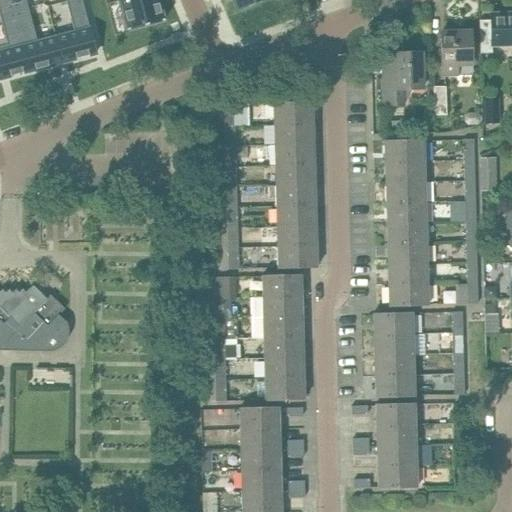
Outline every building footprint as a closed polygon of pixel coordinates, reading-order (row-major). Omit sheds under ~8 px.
[(10,0),(0,0),(0,15),(13,12),(10,0)] [(10,0),(13,12),(28,8),(25,0),(10,0)] [(74,33),(56,38),(62,62),(94,54),(96,54),(81,0),(69,0),(65,1),(74,33)] [(158,0),(120,0),(128,29),(164,20),(158,0)] [(233,0),(237,9),(241,8),(248,5),(248,7),(261,1),(260,0),(233,0)] [(28,8),(13,12),(29,71),(62,62),(56,38),(37,43),(28,8)] [(0,19),(8,51),(0,52),(0,78),(29,71),(13,12),(0,15),(0,19)] [(479,20),(480,40),(480,54),(492,53),(492,46),(511,45),(511,13),(490,14),(490,20),(479,20)] [(441,33),(442,75),(472,74),(471,32),(441,33)] [(383,78),(384,106),(403,105),(414,89),(423,89),(421,53),(393,54),(394,78),(383,78)] [(433,115),(447,115),(446,87),(433,87),(433,115)] [(499,99),(483,100),(484,124),(500,124),(499,99)] [(273,124),(313,123),(312,103),(272,104),(273,124)] [(224,126),(235,125),(234,105),(224,105),(224,126)] [(274,145),(314,144),(313,123),(273,124),(274,145)] [(224,126),(225,146),(235,146),(235,125),(224,126)] [(463,160),(474,160),(473,139),(463,140),(463,160)] [(384,142),(384,162),(424,161),(424,141),(384,142)] [(274,165),(314,164),(314,144),(274,145),(274,165)] [(225,146),(225,167),(236,167),(235,146),(225,146)] [(463,160),(464,181),(474,181),(474,160),(463,160)] [(384,162),(385,183),(425,182),(424,161),(384,162)] [(275,186),(315,185),(314,164),(274,165),(275,186)] [(225,167),(226,187),(236,187),(236,167),(225,167)] [(464,181),(464,201),(475,201),(474,181),(464,181)] [(385,183),(385,203),(425,202),(425,182),(385,183)] [(275,207),(315,205),(315,185),(275,186),(275,207)] [(226,187),(226,208),(237,208),(236,187),(226,187)] [(464,201),(465,222),(475,222),(475,201),(464,201)] [(385,203),(386,224),(426,223),(425,202),(385,203)] [(275,207),(276,227),(316,226),(315,205),(275,207)] [(226,208),(227,228),(237,228),(237,208),(226,208)] [(465,222),(465,242),(476,242),(475,222),(465,222)] [(386,224),(386,245),(426,243),(426,223),(386,224)] [(276,227),(276,248),(316,247),(316,226),(276,227)] [(227,228),(227,249),(238,249),(237,228),(227,228)] [(465,242),(466,263),(476,263),(476,242),(465,242)] [(386,245),(387,265),(427,264),(426,243),(386,245)] [(276,248),(277,264),(277,268),(317,267),(316,247),(276,248)] [(227,249),(228,269),(238,269),(238,249),(227,249)] [(466,263),(467,284),(477,283),(476,263),(466,263)] [(387,265),(387,286),(427,285),(427,264),(387,265)] [(491,266),(483,267),(484,282),(492,281),(491,266)] [(261,277),(262,297),(301,296),(301,275),(261,277)] [(212,278),(212,298),(230,298),(230,297),(234,297),(234,277),(212,278)] [(467,284),(455,285),(456,304),(477,304),(477,283),(467,284)] [(58,316),(64,309),(50,295),(46,298),(32,285),(26,292),(22,289),(19,292),(15,289),(12,293),(9,289),(5,293),(2,289),(0,291),(0,351),(40,352),(49,352),(58,347),(64,341),(67,334),(67,328),(65,323),(62,320),(58,316)] [(387,286),(388,306),(428,305),(427,285),(387,286)] [(262,297),(262,317),(302,316),(301,296),(262,297)] [(212,298),(213,319),(231,318),(230,298),(212,298)] [(452,333),(462,333),(462,312),(451,312),(452,333)] [(412,313),(372,315),(373,335),(413,334),(412,313)] [(262,317),(263,338),(303,337),(302,316),(262,317)] [(213,319),(214,339),(236,338),(236,339),(237,339),(236,318),(231,319),(231,318),(213,319)] [(439,355),(452,354),(463,354),(462,333),(452,333),(438,334),(439,355)] [(413,334),(373,335),(373,356),(413,355),(413,354),(424,354),(424,334),(413,334)] [(263,338),(263,358),(303,357),(303,337),(263,338)] [(214,339),(214,359),(225,359),(225,358),(240,358),(239,345),(236,345),(236,339),(236,338),(214,339)] [(452,354),(453,375),(463,374),(463,354),(452,354)] [(413,355),(373,356),(374,377),(414,376),(413,355)] [(263,358),(264,378),(304,377),(303,357),(263,358)] [(214,359),(215,380),(225,379),(225,359),(214,359)] [(453,375),(453,395),(464,395),(463,374),(453,375)] [(414,376),(374,377),(374,397),(414,396),(414,376)] [(257,397),(264,397),(264,400),(304,399),(304,377),(264,378),(264,381),(257,381),(257,397)] [(215,380),(215,401),(226,401),(225,379),(215,380)] [(375,405),(375,426),(415,425),(415,404),(375,405)] [(351,406),(352,415),(367,414),(367,406),(351,406)] [(239,409),(239,429),(279,428),(279,408),(239,409)] [(286,417),(302,416),(302,408),(286,408),(286,417)] [(375,426),(376,446),(416,445),(415,425),(375,426)] [(438,427),(438,441),(452,441),(452,427),(438,427)] [(239,429),(240,450),(280,449),(279,428),(239,429)] [(352,439),(352,447),(368,446),(368,438),(352,439)] [(287,449),(303,448),(303,440),(287,441),(287,449)] [(376,446),(376,467),(416,465),(421,465),(421,459),(416,459),(416,445),(376,446)] [(352,447),(353,455),(368,455),(368,446),(352,447)] [(287,457),(303,457),(303,448),(287,449),(287,457)] [(240,450),(240,471),(280,470),(280,449),(240,450)] [(376,467),(377,487),(377,488),(417,487),(422,487),(422,482),(417,482),(416,465),(376,467)] [(240,471),(241,491),(281,490),(280,470),(240,471)] [(353,480),(353,488),(369,488),(369,479),(353,480)] [(288,490),(304,490),(304,481),(288,481),(288,490)] [(241,491),(241,511),(281,511),(281,490),(241,491)] [(288,498),(304,497),(304,490),(288,490),(288,498)]
